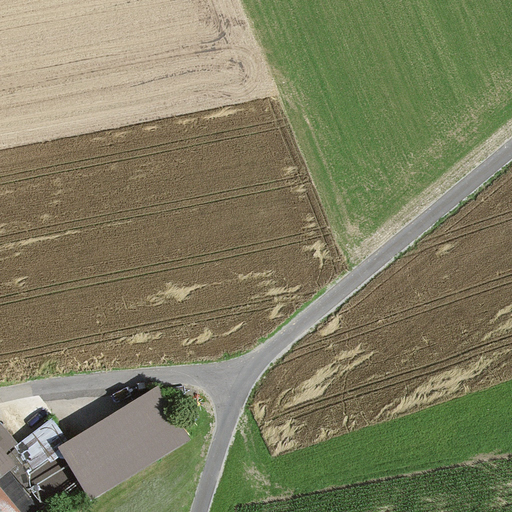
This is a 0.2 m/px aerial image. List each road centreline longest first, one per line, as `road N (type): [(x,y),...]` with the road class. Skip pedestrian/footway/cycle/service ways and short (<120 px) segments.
road 1 (residential): [(511,147),(256,366),(200,511)]
road 2 (track): [(0,395),(165,374),(245,382)]
